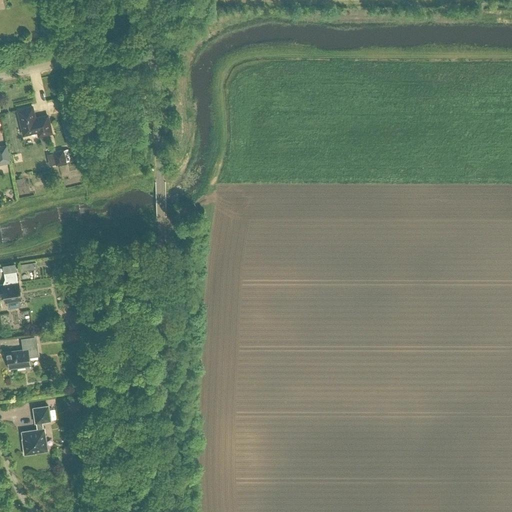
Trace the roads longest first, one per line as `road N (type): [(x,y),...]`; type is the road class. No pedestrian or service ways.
road 1 (unclassified): [(170,511),(156,54)]
road 2 (residential): [(0,76),(86,56),(156,54)]
